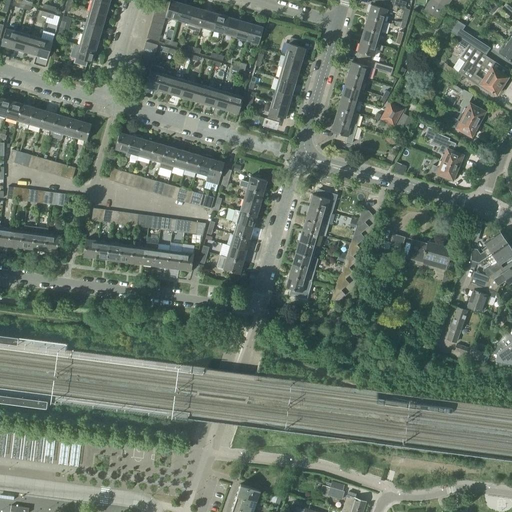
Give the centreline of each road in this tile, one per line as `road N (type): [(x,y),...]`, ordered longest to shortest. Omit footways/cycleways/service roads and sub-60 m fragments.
road 1 (residential): [(0,274),(254,306),(307,155)]
road 2 (tertiary): [(484,208),(307,155)]
road 3 (residential): [(276,150),(107,102)]
road 4 (unknown): [(444,346),(474,205)]
road 5 (residential): [(511,493),(389,500),(381,511)]
road 6 (tertiary): [(307,155),(339,24)]
